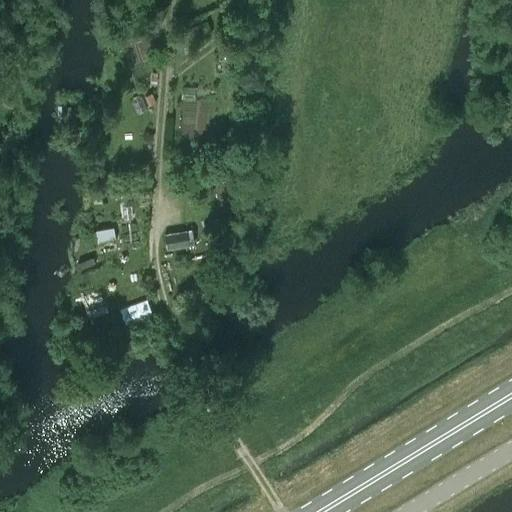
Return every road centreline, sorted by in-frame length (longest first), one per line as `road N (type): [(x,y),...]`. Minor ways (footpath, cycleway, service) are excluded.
road 1 (primary): [(321,511),(511,396)]
road 2 (unclassified): [(399,511),(511,442)]
road 3 (track): [(279,511),(210,400)]
